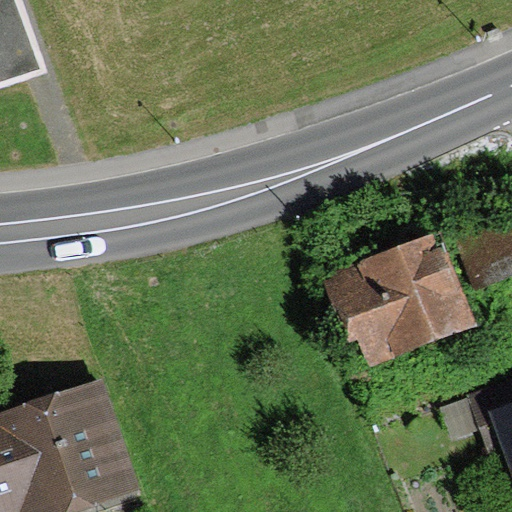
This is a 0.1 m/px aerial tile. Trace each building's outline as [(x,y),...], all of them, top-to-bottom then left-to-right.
[(0,11),(0,66),(18,60),(0,11)] [(511,212),(451,236),(474,294),(511,279),(511,212)] [(329,276),(365,373),(479,331),(442,233),(329,276)] [(0,417),(0,477),(12,511),(83,511),(143,491),(104,380),(0,417)] [(511,383),(471,398),(481,428),(502,421),(511,450),(511,383)] [(12,511),(0,477),(0,511),(12,511)]
